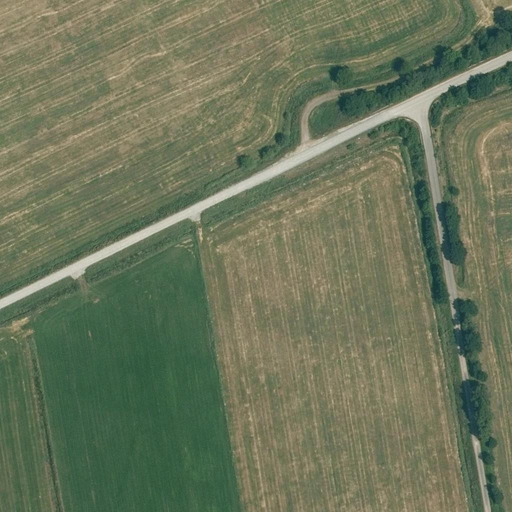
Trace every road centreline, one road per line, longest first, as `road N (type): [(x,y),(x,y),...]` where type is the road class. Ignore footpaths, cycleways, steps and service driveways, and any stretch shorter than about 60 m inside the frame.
road 1 (unclassified): [(511,60),(0,298)]
road 2 (track): [(420,101),(487,511)]
